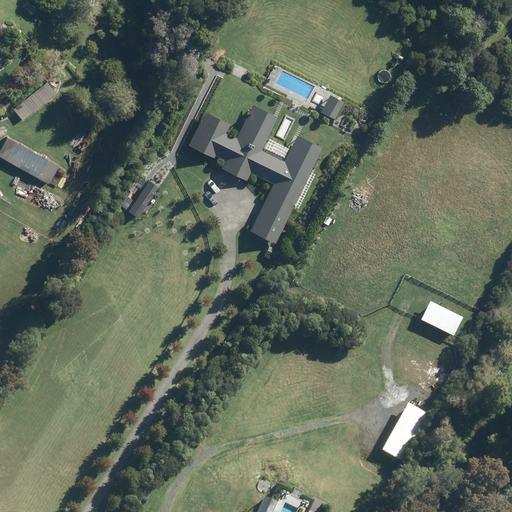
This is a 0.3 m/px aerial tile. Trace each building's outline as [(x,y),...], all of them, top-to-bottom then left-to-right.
[(51,78),(17,108),(27,119),(61,89),(51,78)] [(343,101),(328,95),(320,113),(334,119),(343,101)] [(275,244),(320,148),(294,135),(287,148),(266,138),(277,116),(251,103),(234,138),(224,133),(229,122),(204,110),(187,146),(213,158),(214,156),(224,161),(220,168),(248,181),(251,175),(271,185),(249,231),(275,244)] [(428,415),(405,404),(380,451),(404,463),(428,415)] [(269,511),(274,502),(262,497),(255,511),(269,511)]
